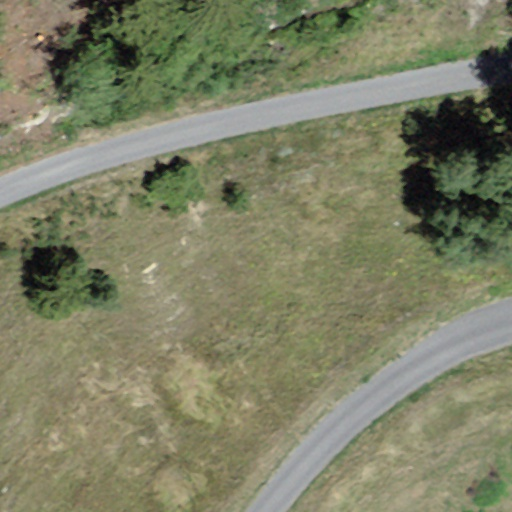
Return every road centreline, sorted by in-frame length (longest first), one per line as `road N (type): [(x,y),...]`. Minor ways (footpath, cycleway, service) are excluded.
road 1 (unclassified): [(0,189),(204,128),(511,62)]
road 2 (unclassified): [(511,321),(427,360),(357,415),(265,511)]
